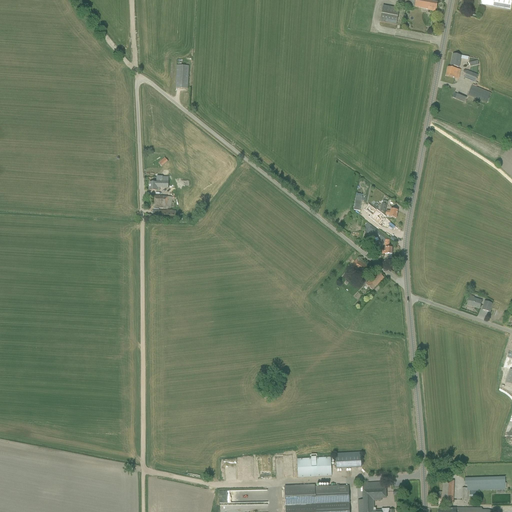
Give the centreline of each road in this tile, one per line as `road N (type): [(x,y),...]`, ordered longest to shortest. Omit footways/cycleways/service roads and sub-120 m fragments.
road 1 (unclassified): [(406,284),(136,72),(142,222)]
road 2 (track): [(143,511),(142,222)]
road 3 (tertiary): [(406,284),(405,238),(451,0)]
road 4 (tertiary): [(424,511),(407,298)]
road 5 (track): [(293,482),(213,485),(143,470)]
